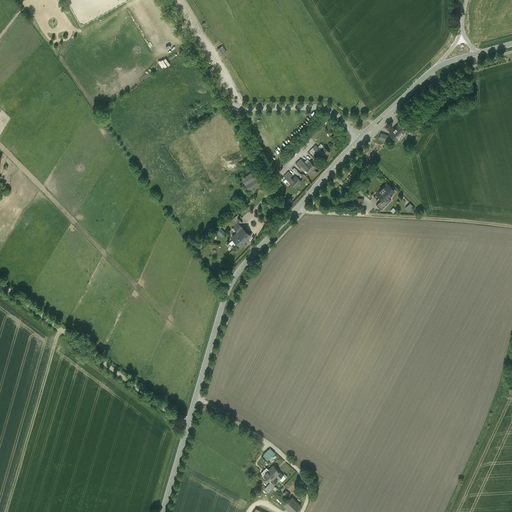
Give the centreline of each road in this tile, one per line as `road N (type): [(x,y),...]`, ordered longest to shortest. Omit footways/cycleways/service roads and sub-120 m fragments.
road 1 (secondary): [(511,44),(421,78),(241,267),(224,299),(161,511)]
road 2 (track): [(511,225),(298,207)]
